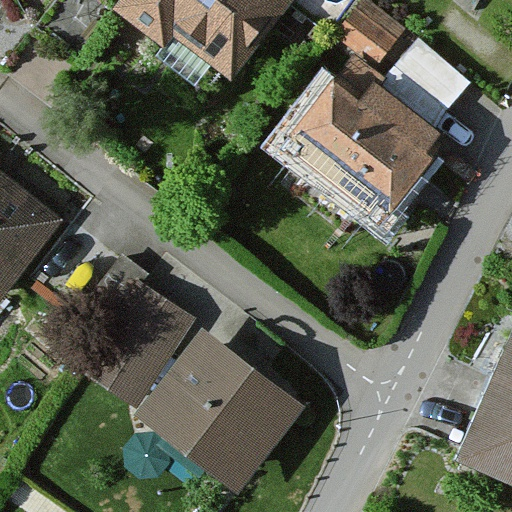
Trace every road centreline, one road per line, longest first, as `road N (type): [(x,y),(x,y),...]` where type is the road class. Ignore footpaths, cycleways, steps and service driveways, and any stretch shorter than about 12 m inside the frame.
road 1 (residential): [(392,399),(0,89)]
road 2 (residential): [(392,399),(511,154)]
road 3 (residential): [(334,511),(392,399)]
